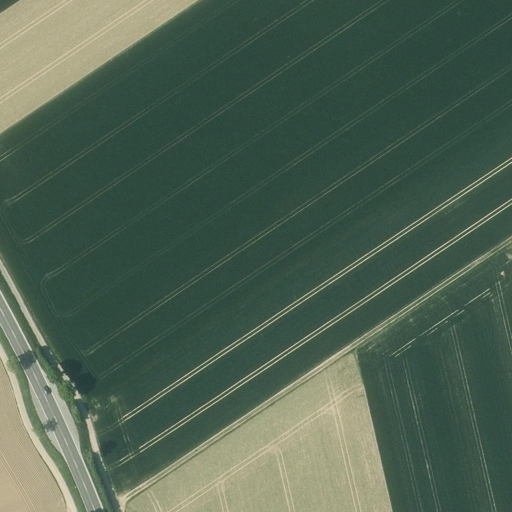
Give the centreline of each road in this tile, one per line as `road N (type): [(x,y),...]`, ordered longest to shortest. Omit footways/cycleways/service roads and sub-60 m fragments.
road 1 (track): [(116,506),(511,239)]
road 2 (track): [(118,511),(74,392),(0,269)]
road 3 (secondary): [(0,308),(95,511)]
road 4 (track): [(0,352),(28,428),(73,511)]
